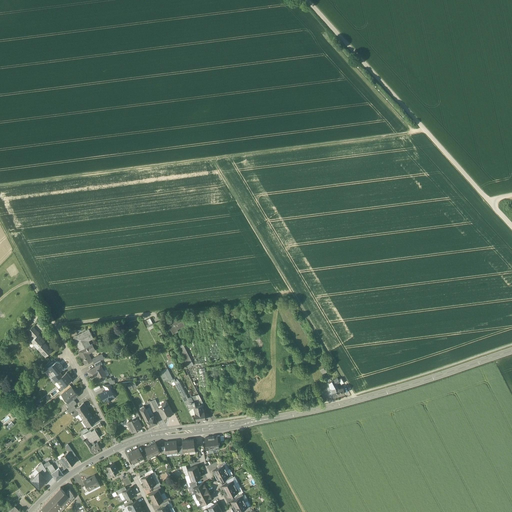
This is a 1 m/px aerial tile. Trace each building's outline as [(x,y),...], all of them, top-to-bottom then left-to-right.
[(180,316),(167,323),(172,333),(178,331),(177,329),(185,325),(180,316)] [(155,324),(160,329),(164,325),(159,320),(155,324)] [(38,332),(33,326),(28,331),(33,336),(38,332)] [(89,329),(82,333),(74,338),(81,350),(90,345),(87,340),(93,337),(89,329)] [(42,339),(38,334),(32,340),(35,343),(34,344),(46,356),(51,351),(41,340),(42,339)] [(187,352),(181,342),(176,344),(181,355),(187,352)] [(81,350),(79,351),(84,361),(83,361),(85,365),(92,361),(87,353),(95,349),(92,344),(90,345),(81,350)] [(193,365),(187,352),(181,355),(188,368),(193,365)] [(102,354),(92,359),(94,363),(100,360),(104,358),(102,354)] [(48,369),(53,376),(59,371),(62,369),(62,366),(60,363),(56,362),(48,369)] [(96,367),(88,371),(91,378),(97,375),(100,380),(106,376),(100,365),(96,367)] [(167,369),(160,373),(164,381),(166,380),(167,382),(169,381),(167,377),(171,375),(167,369)] [(52,377),(54,379),(61,374),(59,371),(53,376),(52,377)] [(57,380),(63,387),(72,379),(67,372),(63,376),(57,380)] [(331,381),(329,383),(330,387),(331,387),(333,396),(338,395),(336,389),(336,387),(334,385),(331,381)] [(179,383),(175,384),(182,397),(186,395),(179,382),(179,383)] [(72,387),(68,390),(63,393),(65,396),(64,398),(68,402),(73,398),(74,397),(75,398),(78,395),(72,387)] [(343,387),(338,388),(338,387),(336,387),(336,389),(338,395),(345,393),(343,387)] [(106,390),(100,393),(104,401),(107,399),(108,400),(112,398),(111,397),(114,395),(110,388),(106,390)] [(73,398),(68,402),(65,404),(69,409),(74,405),(77,403),(73,398)] [(159,407),(155,399),(151,401),(156,411),(158,409),(158,408),(159,407)] [(151,401),(145,404),(147,408),(149,407),(152,413),(156,411),(151,401)] [(166,401),(161,403),(163,406),(159,407),(158,408),(158,409),(163,418),(173,413),(166,401)] [(194,402),(189,403),(188,401),(185,402),(189,410),(191,409),(194,408),(195,412),(195,413),(196,420),(201,419),(200,411),(199,411),(198,405),(197,404),(195,405),(194,402)] [(76,408),(71,411),(72,411),(74,415),(79,412),(83,419),(90,414),(85,406),(86,406),(83,403),(76,408),(75,408),(76,408)] [(69,409),(67,410),(69,413),(72,411),(71,411),(76,408),(75,408),(76,408),(74,405),(69,409)] [(145,406),(140,408),(145,419),(149,426),(157,422),(153,415),(149,417),(147,413),(148,413),(145,406)] [(93,417),(93,418),(90,414),(83,419),(88,427),(96,421),(93,417)] [(136,417),(129,421),(132,427),(131,429),(133,432),(142,427),(138,421),(136,417)] [(91,431),(86,434),(88,437),(91,442),(93,441),(99,437),(95,430),(91,432),(91,431)] [(91,442),(88,437),(83,441),(87,445),(88,448),(95,444),(93,441),(91,442)] [(155,442),(150,445),(155,454),(160,451),(158,448),(155,442)] [(95,444),(88,448),(93,453),(101,449),(98,443),(95,444)] [(75,455),(68,444),(65,446),(68,451),(69,451),(73,456),(75,455)] [(155,454),(150,445),(145,448),(148,453),(150,457),(155,454)] [(138,448),(133,451),(138,460),(143,458),(138,448)] [(73,456),(69,451),(68,451),(64,454),(65,455),(62,457),(64,461),(68,466),(68,467),(76,461),(73,456)] [(138,460),(133,451),(129,453),(134,463),(138,460)] [(39,472),(42,475),(47,470),(42,463),(36,469),(39,472)] [(118,471),(114,463),(107,466),(109,471),(111,475),(118,471)] [(224,465),(213,470),(216,476),(226,470),(224,465)] [(197,466),(187,469),(189,474),(199,471),(197,466)] [(55,471),(52,473),(56,480),(63,475),(59,468),(55,471)] [(226,470),(216,476),(218,481),(227,477),(229,475),(226,470)] [(199,471),(189,474),(191,480),(196,478),(201,477),(199,471)] [(31,480),(40,487),(47,479),(42,475),(39,472),(31,480)] [(147,475),(141,478),(144,483),(153,478),(151,473),(147,475)] [(95,475),(84,481),(86,484),(89,490),(92,489),(92,487),(99,483),(95,475)] [(128,476),(122,479),(125,486),(131,482),(128,476)] [(153,478),(144,483),(146,488),(156,483),(153,478)] [(229,482),(222,486),(225,491),(235,486),(233,480),(229,482)] [(197,485),(193,488),(196,493),(206,487),(204,482),(197,485)] [(235,486),(225,491),(227,497),(238,491),(235,486)] [(60,487),(36,511),(51,511),(68,495),(68,494),(66,492),(60,487)] [(127,489),(122,492),(126,499),(135,494),(131,487),(127,489)] [(206,487),(196,493),(195,493),(198,499),(199,498),(198,498),(209,493),(206,487)] [(155,490),(149,493),(152,499),(161,494),(158,489),(155,490)] [(209,493),(198,498),(199,498),(201,504),(206,501),(212,498),(209,493)] [(68,495),(51,511),(60,511),(75,497),(73,494),(70,497),(68,495)] [(161,494),(152,499),(154,504),(160,501),(164,499),(161,494)] [(237,498),(231,502),(234,507),(244,501),(242,496),(237,498)] [(133,502),(125,507),(124,507),(126,511),(133,511),(141,508),(137,500),(133,502)] [(244,501),(234,507),(236,511),(243,509),(247,507),(244,501)] [(217,502),(208,507),(210,511),(211,511),(220,507),(217,502)]
